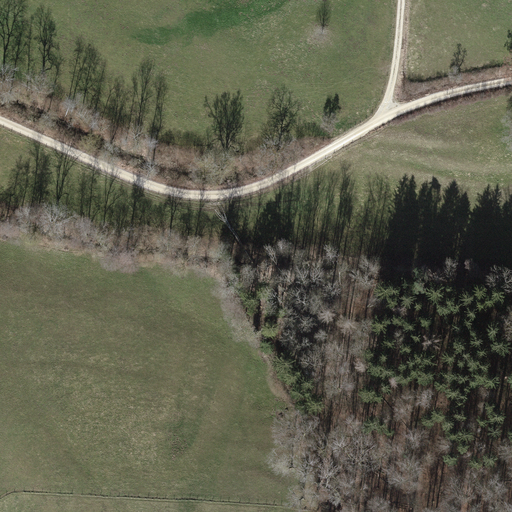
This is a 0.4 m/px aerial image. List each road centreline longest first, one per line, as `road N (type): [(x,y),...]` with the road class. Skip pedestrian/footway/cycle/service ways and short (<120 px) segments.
road 1 (track): [(511,81),(428,100),(281,179),(227,196),(149,185),(0,119)]
road 2 (track): [(378,123),(394,80),(402,0)]
